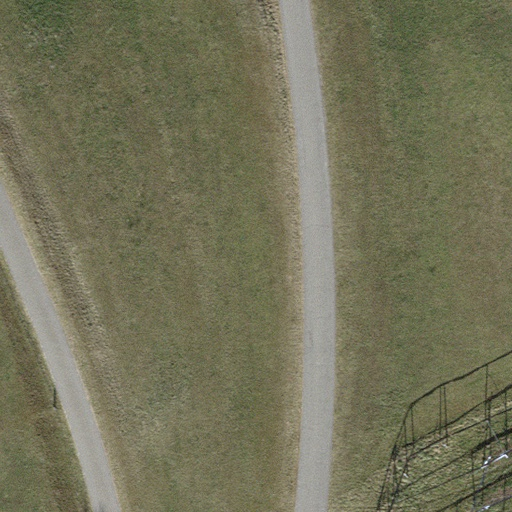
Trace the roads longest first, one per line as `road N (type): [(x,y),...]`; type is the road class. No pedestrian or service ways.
road 1 (track): [(292,0),(318,245),(314,455),(305,511)]
road 2 (track): [(104,511),(0,216)]
